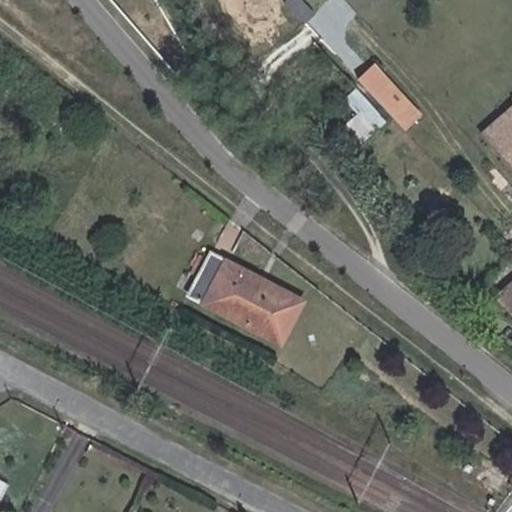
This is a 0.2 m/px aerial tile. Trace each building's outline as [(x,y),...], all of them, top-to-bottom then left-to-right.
[(409,128),(427,112),(378,60),(360,76),(409,128)] [(358,144),(385,122),(359,91),(351,98),(363,112),(344,128),(358,144)] [(511,115),(492,136),(511,157),(511,115)] [(154,221),(173,231),(178,233),(195,200),(171,187),(154,221)] [(150,274),(173,231),(154,221),(130,263),(150,274)] [(204,297),(295,344),(318,299),(229,251),(204,297)] [(0,511),(2,511),(14,489),(0,482),(0,511)]
